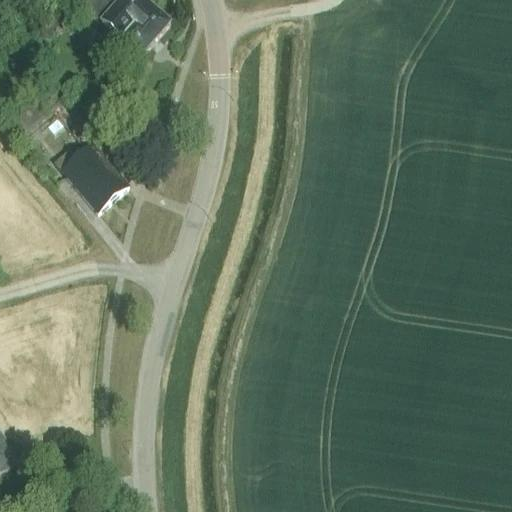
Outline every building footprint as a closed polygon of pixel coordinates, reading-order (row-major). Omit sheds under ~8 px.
[(116,0),(94,0),(85,10),(103,25),(101,26),(111,35),(104,43),(115,53),(120,48),(139,64),(171,28),(139,0),(124,0),(121,4),(116,0)] [(25,138),(52,114),(39,99),(12,123),(25,138)] [(129,193),(93,150),(76,164),(62,177),(98,219),(129,193)] [(70,156),(55,169),(62,177),(76,164),(70,156)] [(0,511),(20,511),(28,506),(8,480),(15,474),(14,472),(12,454),(13,453),(0,436),(0,511)]
